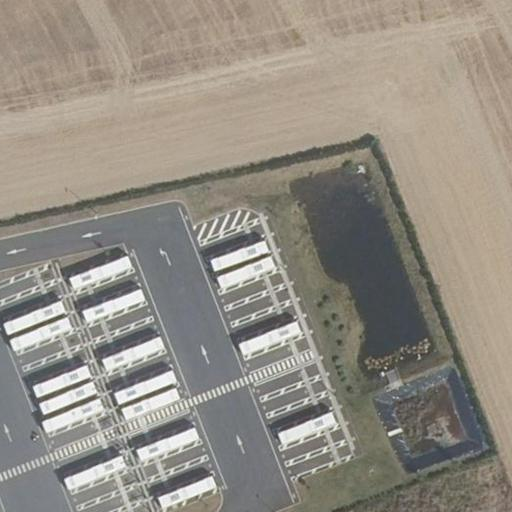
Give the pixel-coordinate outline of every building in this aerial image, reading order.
[(259,363),(307,353),(304,340),(256,350),(259,363)] [(37,377),(83,364),(79,350),(33,364),(37,377)] [(354,456),(322,361),(297,369),(302,383),(275,392),(285,422),(273,426),(290,477),(354,456)] [(56,429),(103,411),(98,398),(51,417),(56,429)] [(111,511),(136,502),(129,486),(130,486),(124,472),(79,491),(84,504),(90,502),(93,511),(111,511)]
